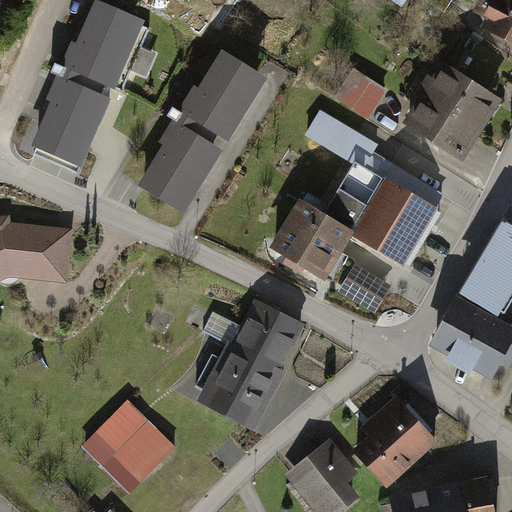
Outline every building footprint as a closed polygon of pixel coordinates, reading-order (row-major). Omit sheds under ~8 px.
[(92,0),(60,78),(109,98),(142,19),(97,0),(92,0)] [(416,0),(442,16),(451,0),(416,0)] [(511,0),(496,0),(480,32),(511,49),(511,0)] [(260,80),(215,53),(193,90),(188,88),(155,143),(159,146),(135,187),(182,215),(219,153),(204,144),(210,135),(224,143),(260,80)] [(459,167),(499,103),(436,64),(396,128),(459,167)] [(383,90),(350,68),(330,98),(362,120),(383,90)] [(60,78),(28,151),(77,172),(109,98),(60,78)] [(383,179),(432,210),(442,195),(372,152),(376,145),(336,120),(334,123),(315,111),(303,131),(383,179)] [(432,210),(383,179),(347,238),(403,272),(438,213),(432,210)] [(350,233),(320,215),(295,200),(265,248),(282,257),(278,263),(298,275),(301,269),(321,281),(347,238),(350,233)] [(62,288),(68,232),(6,225),(6,216),(0,216),(0,283),(4,282),(62,288)] [(511,230),(496,221),(452,295),(494,319),(511,288),(511,230)] [(355,264),(339,292),(374,313),(391,285),(355,264)] [(511,330),(494,319),(452,295),(424,344),(486,380),(497,360),(511,334),(511,330)] [(260,303),(237,347),(278,368),(302,324),(260,303)] [(242,325),(214,312),(205,331),(232,344),(242,325)] [(511,334),(497,360),(511,369),(511,385),(510,389),(511,390),(511,334)] [(252,423),(278,368),(237,347),(229,362),(213,355),(197,385),(206,390),(204,395),(209,398),(208,400),(252,423)] [(397,396),(349,443),(386,481),(434,433),(397,396)] [(128,402),(95,436),(143,482),(176,448),(128,402)] [(354,479),(326,439),(281,471),(310,511),(339,511),(355,502),(344,486),(354,479)] [(398,500),(400,511),(495,511),(489,479),(398,500)]
